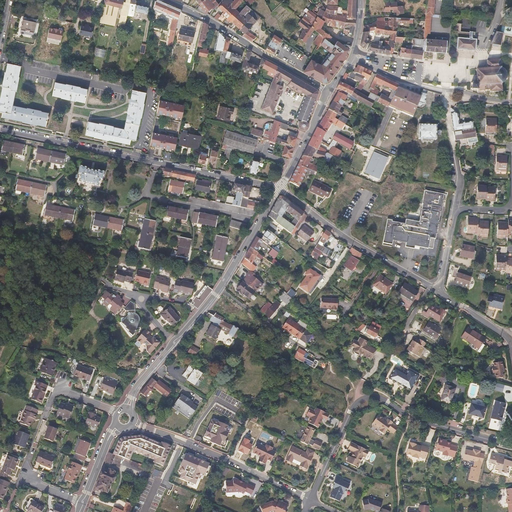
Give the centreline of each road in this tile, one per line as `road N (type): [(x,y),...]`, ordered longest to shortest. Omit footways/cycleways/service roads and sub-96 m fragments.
road 1 (tertiary): [(279,187),(0,129)]
road 2 (tertiary): [(163,0),(328,91)]
road 3 (residential): [(430,287),(279,187)]
road 4 (residential): [(360,401),(385,399),(408,416),(511,444)]
road 5 (residential): [(179,440),(309,500)]
road 6 (unknown): [(150,160),(150,194),(247,216)]
road 7 (unclassified): [(220,288),(321,357)]
